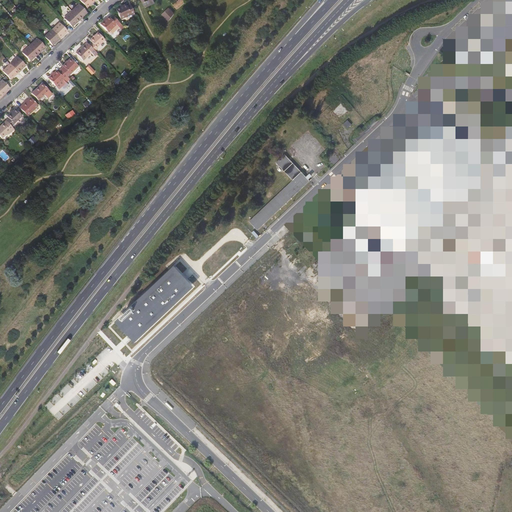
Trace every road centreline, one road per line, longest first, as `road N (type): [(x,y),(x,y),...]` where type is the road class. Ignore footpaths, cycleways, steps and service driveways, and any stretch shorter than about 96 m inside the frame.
road 1 (unclassified): [(479,0),(425,59),(396,116),(134,366),(137,386),(268,511)]
road 2 (primary): [(0,426),(264,93)]
road 3 (primary): [(333,0),(114,257)]
road 4 (primary): [(321,0),(114,257)]
road 5 (primary): [(114,257),(0,407)]
road 6 (residential): [(112,0),(0,104)]
road 7 (primary): [(264,93),(367,0)]
road 8 (unknown): [(501,0),(461,34),(462,45),(482,49),(511,17)]
road 9 (primary): [(264,93),(348,0)]
